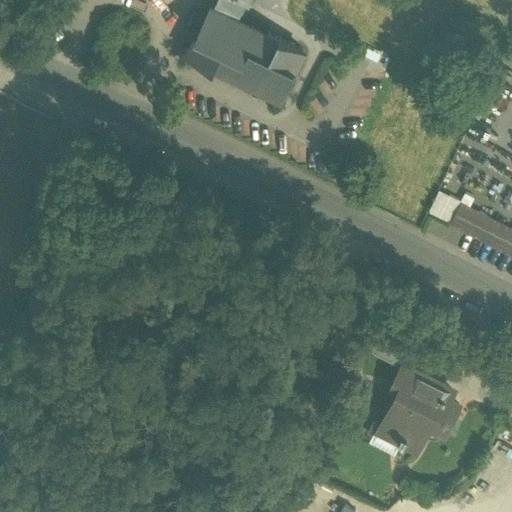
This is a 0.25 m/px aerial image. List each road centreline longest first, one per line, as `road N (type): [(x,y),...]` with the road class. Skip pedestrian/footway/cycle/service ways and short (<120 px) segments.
road 1 (residential): [(0,39),(511,294)]
road 2 (unknown): [(336,205),(249,511)]
